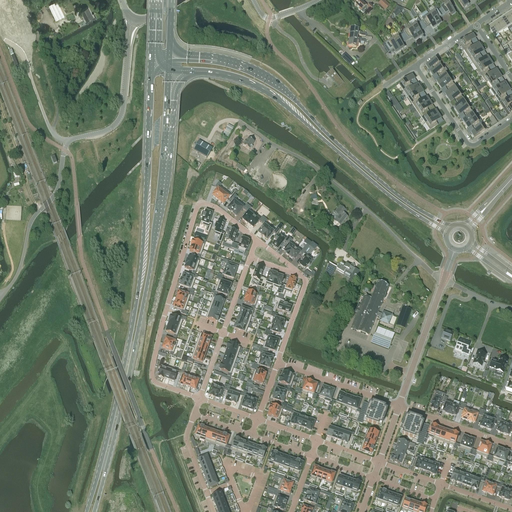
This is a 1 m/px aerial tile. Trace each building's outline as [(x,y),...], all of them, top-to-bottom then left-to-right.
[(369,4),(366,7),(366,6),(360,0),(358,0),(354,5),(362,13),(367,8),(370,11),(373,7),(369,4)] [(385,10),(389,5),(383,0),(381,0),(378,3),(385,10)] [(457,0),(464,9),(467,6),(464,1),(465,0),(457,0)] [(64,15),(57,1),(49,5),(56,20),(59,19),(65,16),(64,15)] [(449,11),(452,16),(455,14),(447,1),(440,6),(445,14),(449,11)] [(88,7),(81,11),(86,20),(93,16),(88,7)] [(428,13),(437,27),(440,24),(436,19),(440,17),(435,9),(428,13)] [(437,27),(428,13),(421,18),(427,26),(430,24),(434,29),(437,27)] [(507,28),(511,25),(505,16),(501,19),(507,28)] [(501,19),(497,22),(503,31),(507,28),(501,19)] [(410,26),(418,39),(421,37),(418,32),(422,29),(416,21),(410,26)] [(497,22),(493,25),(499,34),(503,31),(497,22)] [(494,37),(499,34),(493,25),(488,28),(494,37)] [(418,39),(410,26),(403,30),(408,38),(412,36),(415,41),(418,39)] [(350,34),(358,36),(365,37),(366,34),(361,33),(361,32),(358,32),(359,29),(351,28),(350,34)] [(350,34),(349,40),(364,42),(365,40),(360,39),(360,38),(357,38),(358,36),(350,34)] [(391,38),(400,51),(403,49),(400,44),(403,42),(398,34),(391,38)] [(459,44),(464,50),(472,45),(469,42),(474,38),(472,35),(459,44)] [(400,51),(391,38),(384,43),(390,51),(393,48),(397,53),(400,51)] [(464,50),(468,57),(481,48),(479,45),(474,48),(472,45),(464,50)] [(481,48),(468,57),(472,63),(480,58),(478,55),(483,51),(481,48)] [(345,53),(341,57),(349,65),(352,61),(345,53)] [(480,58),(472,63),(477,70),(490,61),(488,58),(483,61),(480,58)] [(432,66),(434,69),(440,65),(436,59),(425,66),(427,70),(432,66)] [(490,61),(477,70),(481,77),(489,71),(487,68),(492,64),(490,61)] [(442,64),(440,65),(434,69),(429,73),(432,76),(437,73),(439,76),(445,72),(447,71),(442,64)] [(491,75),(489,71),(481,77),(485,83),(488,82),(499,74),(496,71),(491,75)] [(445,72),(439,76),(441,80),(436,83),(438,86),(449,79),(445,72)] [(334,73),(330,77),(339,87),(344,83),(334,73)] [(492,88),(498,84),(496,81),(501,77),(499,74),(488,82),(492,88)] [(400,83),(405,90),(411,86),(409,82),(414,79),(411,75),(400,83)] [(449,79),(438,86),(440,89),(446,86),(448,89),(454,85),(449,79)] [(454,85),(448,89),(450,93),(445,96),(447,99),(458,92),(460,90),(455,84),(454,85)] [(500,88),(498,84),(492,88),(490,89),(494,96),(507,87),(505,84),(500,88)] [(411,86),(405,90),(409,96),(407,97),(407,98),(420,89),(418,86),(413,89),(411,86)] [(499,103),(501,101),(507,97),(504,94),(509,90),(507,87),(494,96),(499,103)] [(422,92),(420,89),(407,98),(412,104),(420,99),(417,95),(422,92)] [(458,92),(447,99),(449,102),(454,99),(457,102),(463,99),(458,92)] [(463,99),(457,102),(459,106),(454,109),(456,112),(467,105),(469,104),(465,97),(463,99)] [(501,101),(505,108),(511,104),(511,103),(511,98),(509,101),(507,97),(501,101)] [(422,102),(420,99),(412,104),(416,111),(429,102),(427,99),(422,102)] [(421,117),(429,112),(426,108),(431,105),(429,102),(416,111),(421,117)] [(467,105),(456,112),(458,115),(463,112),(465,115),(471,111),(467,105)] [(478,117),(473,110),(471,111),(465,115),(468,119),(463,122),(465,125),(478,117)] [(425,124),(438,115),(436,112),(431,115),(429,112),(421,117),(425,124)] [(438,115),(425,124),(429,131),(438,125),(435,121),(440,118),(438,115)] [(474,129),(482,123),(478,117),(465,125),(467,128),(472,125),(474,129)] [(487,130),(482,123),(474,129),(476,132),(471,135),(474,139),(487,130)] [(244,147),(249,150),(250,149),(251,149),(252,146),(254,142),(248,139),(246,143),(245,142),(243,145),(244,146),(244,147)] [(199,141),(194,150),(207,158),(210,153),(207,151),(209,147),(199,141)] [(214,194),(212,196),(217,200),(217,201),(225,191),(220,187),(221,184),(219,182),(215,187),(218,189),(217,190),(216,190),(213,194),(214,194)] [(225,191),(217,201),(221,204),(221,203),(223,205),(228,199),(230,201),(231,200),(235,195),(236,193),(233,191),(230,195),(225,191)] [(233,201),(227,210),(230,212),(231,212),(232,213),(240,203),(235,199),(237,197),(235,195),(231,200),(233,201)] [(240,203),(232,213),(233,214),(236,217),(243,209),(245,211),(249,206),(246,204),(245,206),(240,203)] [(248,212),(242,220),(244,221),(247,224),(255,214),(249,210),(251,208),(249,206),(245,211),(248,212)] [(334,222),(333,224),(334,225),(334,226),(335,227),(337,227),(338,228),(340,226),(336,231),(340,234),(344,229),(340,226),(347,217),(344,215),(347,212),(340,206),(335,212),(339,215),(334,221),(334,222)] [(203,219),(201,225),(207,227),(205,232),(209,233),(212,224),(209,223),(209,221),(210,221),(211,218),(210,218),(212,213),(210,213),(210,212),(207,211),(207,212),(205,211),(204,215),(203,218),(203,219)] [(255,214),(247,224),(248,224),(253,228),(254,226),(255,227),(258,223),(257,222),(258,221),(261,223),(265,219),(262,216),(260,219),(260,218),(255,214)] [(264,225),(257,233),(258,233),(258,234),(260,236),(260,235),(262,237),(270,226),(266,223),(267,220),(265,219),(261,223),(264,225)] [(216,229),(214,234),(219,236),(217,241),(221,243),(224,233),(221,232),(222,230),(223,227),(224,223),(222,223),(223,222),(219,220),(217,224),(216,223),(214,228),(216,229)] [(270,226),(262,237),(265,239),(267,240),(273,233),(276,235),(280,230),(277,228),(275,230),(274,229),(270,226)] [(228,237),(225,243),(232,246),(231,248),(234,250),(236,244),(233,243),(234,239),(234,240),(235,236),(237,232),(235,232),(235,231),(232,230),(231,230),(230,230),(229,234),(227,237),(228,237)] [(274,242),(272,245),(273,246),(273,247),(276,249),(277,250),(280,246),(282,244),(284,241),(286,243),(290,238),(288,236),(286,238),(281,234),(277,239),(274,242)] [(289,245),(284,251),(286,253),(285,254),(289,256),(296,247),(291,242),(292,240),(290,238),(286,243),(289,245)] [(236,244),(234,250),(237,251),(238,250),(245,253),(246,248),(247,248),(248,244),(249,241),(247,241),(248,240),(243,239),(242,239),(239,245),(236,244)] [(193,241),(191,246),(203,250),(206,242),(203,241),(202,244),(193,241)] [(190,248),(189,251),(198,255),(197,257),(200,258),(203,250),(191,246),(190,248)] [(296,247),(289,256),(292,259),(292,258),(295,260),(300,253),(302,255),(301,256),(306,251),(303,249),(302,251),(296,247)] [(303,258),(299,264),(300,265),(303,268),(304,268),(305,269),(307,267),(310,264),(309,263),(312,259),(307,255),(310,251),(307,249),(306,251),(301,256),(303,258)] [(187,260),(186,263),(198,267),(199,261),(200,258),(197,257),(196,260),(188,257),(187,260)] [(223,259),(222,263),(225,264),(223,269),(235,274),(236,271),(236,272),(237,269),(237,268),(228,265),(229,261),(223,259)] [(185,265),(184,268),(193,271),(192,274),(195,275),(198,267),(186,263),(185,265)] [(337,265),(337,266),(338,266),(336,270),(339,271),(339,272),(343,274),(344,274),(345,272),(352,276),(347,283),(352,286),(358,275),(360,272),(356,270),(352,268),(354,267),(353,264),(350,265),(351,267),(350,266),(346,264),(344,268),(343,267),(344,266),(340,264),(340,265),(339,265),(339,264),(338,264),(337,264),(337,265)] [(328,265),(324,274),(330,277),(335,269),(328,265)] [(254,274),(252,280),(258,282),(257,286),(260,287),(264,278),(260,277),(260,276),(261,276),(262,273),(263,269),(262,268),(258,267),(257,267),(255,271),(255,270),(254,274)] [(218,274),(217,277),(223,279),(224,276),(233,279),(234,279),(235,276),(234,276),(235,274),(223,269),(224,270),(222,275),(218,274)] [(264,278),(260,287),(264,289),(266,284),(272,286),(276,274),(272,273),(270,272),(267,279),(264,278)] [(181,279),(181,280),(193,284),(195,278),(196,279),(197,276),(195,275),(192,274),(191,277),(189,276),(187,275),(183,274),(183,275),(183,274),(181,278),(182,278),(181,279)] [(276,274),(272,286),(278,288),(276,293),(280,294),(284,285),(280,284),(281,284),(282,279),(283,277),(277,275),(277,274),(276,274)] [(217,277),(216,280),(219,281),(217,286),(229,291),(229,290),(230,288),(230,289),(231,286),(231,285),(222,282),(223,279),(217,277)] [(284,285),(280,294),(284,296),(285,292),(291,293),(293,288),(294,288),(296,283),(294,283),(296,279),(292,278),(291,279),(289,278),(288,282),(287,284),(287,285),(287,286),(284,285)] [(180,283),(179,285),(189,289),(188,292),(193,294),(194,291),(191,290),(193,284),(181,280),(179,283),(180,283)] [(361,306),(358,305),(355,313),(356,314),(357,314),(351,330),(358,332),(368,336),(376,317),(383,299),(385,298),(386,296),(385,294),(388,286),(378,282),(376,287),(371,299),(364,297),(361,306)] [(212,291),(211,294),(214,295),(216,296),(218,293),(227,296),(228,294),(229,291),(217,286),(215,292),(212,291)] [(178,291),(177,295),(177,296),(177,297),(188,301),(190,296),(192,296),(193,294),(188,292),(187,294),(178,291)] [(246,294),(245,297),(257,301),(259,296),(262,297),(263,293),(257,291),(256,294),(247,291),(246,294)] [(214,295),(211,303),(222,307),(224,301),(216,298),(216,296),(214,295)] [(177,297),(175,302),(186,306),(188,301),(177,297)] [(245,299),(244,302),(252,305),(251,308),(254,309),(257,301),(245,297),(244,299),(245,299)] [(275,297),(274,301),(277,302),(275,308),(281,311),(285,312),(289,313),(289,312),(290,312),(291,308),(291,307),(287,305),(284,304),(283,304),(284,301),(275,297)] [(174,303),(172,307),(182,310),(180,314),(186,316),(187,312),(185,311),(186,306),(175,302),(174,303)] [(211,303),(209,308),(220,312),(222,307),(211,303)] [(405,329),(411,310),(402,307),(395,326),(405,329)] [(209,308),(207,313),(219,317),(220,312),(209,308)] [(241,308),(240,312),(240,313),(251,317),(254,309),(251,308),(250,311),(241,308)] [(379,322),(389,325),(392,315),(383,312),(379,322)] [(207,313),(205,318),(217,322),(219,317),(207,313)] [(240,313),(238,318),(249,322),(251,317),(240,313)] [(271,313),(270,316),(273,317),(271,324),(272,324),(282,328),(284,324),(283,324),(284,321),(276,318),(277,315),(271,313)] [(171,316),(169,321),(181,326),(183,320),(185,321),(186,318),(181,316),(180,319),(171,316)] [(238,318),(236,323),(248,327),(249,322),(238,318)] [(169,322),(167,327),(179,331),(181,326),(169,321),(169,322)] [(235,324),(234,328),(246,333),(248,327),(236,323),(236,325),(235,324)] [(265,329),(264,332),(265,332),(270,334),(271,331),(279,334),(280,331),(281,331),(282,328),(272,324),(269,331),(265,329)] [(167,327),(166,332),(174,335),(173,338),(176,339),(179,331),(167,327)] [(450,342),(453,333),(444,330),(441,339),(450,342)] [(265,332),(264,335),(267,336),(266,342),(277,346),(277,344),(278,344),(279,341),(279,340),(269,337),(270,334),(265,332)] [(200,333),(198,339),(209,343),(211,337),(200,333)] [(383,348),(387,349),(388,350),(392,340),(376,334),(374,334),(372,338),(370,343),(376,345),(383,348)] [(164,342),(164,344),(175,348),(177,343),(175,342),(176,339),(173,338),(172,341),(165,338),(164,342)] [(198,339),(196,344),(208,348),(209,343),(198,339)] [(459,339),(455,351),(469,356),(471,349),(468,348),(470,343),(459,339)] [(260,346),(259,349),(264,351),(265,348),(275,352),(275,351),(276,348),(277,346),(266,342),(264,341),(262,347),(260,346)] [(228,343),(227,349),(238,353),(240,348),(228,343)] [(163,345),(162,349),(171,352),(169,355),(171,356),(172,356),(175,348),(164,344),(163,345)] [(196,344),(194,349),(206,353),(208,348),(196,344)] [(194,349),(193,354),(204,358),(206,353),(194,349)] [(227,349),(225,354),(237,358),(238,353),(227,349),(226,349),(227,349)] [(259,349),(258,352),(260,353),(258,359),(271,363),(272,359),(273,357),(263,354),(264,351),(259,349)] [(477,352),(473,364),(481,367),(480,369),(483,371),(485,364),(482,363),(483,362),(484,359),(485,355),(477,352)] [(188,358),(187,362),(192,364),(194,360),(202,363),(204,358),(193,354),(191,359),(188,358)] [(225,354),(223,359),(235,363),(237,358),(225,354)] [(491,360),(489,367),(495,369),(495,371),(503,374),(508,361),(499,358),(498,363),(491,360)] [(221,364),(233,368),(235,363),(223,359),(222,364),(221,364)] [(254,363),(253,366),(255,367),(258,368),(259,365),(269,369),(269,368),(270,365),(271,363),(258,359),(256,364),(254,363)] [(161,368),(158,377),(163,379),(168,367),(166,367),(162,365),(164,361),(161,360),(158,367),(161,368)] [(221,364),(219,369),(219,370),(228,373),(227,376),(230,377),(233,368),(221,364)] [(168,367),(163,379),(164,379),(169,380),(173,369),(168,367)] [(255,367),(252,375),(264,379),(265,377),(266,374),(257,371),(258,368),(255,367)] [(173,369),(169,380),(174,382),(177,374),(180,375),(181,372),(178,371),(177,373),(172,371),(173,369)] [(183,376),(179,385),(183,386),(185,386),(189,375),(184,373),(185,370),(182,369),(181,372),(180,375),(183,376)] [(281,377),(293,381),(294,376),(283,372),(283,373),(282,373),(281,376),(282,376),(281,377)] [(189,375),(185,386),(190,388),(194,376),(189,375)] [(248,379),(247,383),(252,385),(254,382),(262,385),(263,382),(264,379),(252,375),(251,380),(248,379)] [(194,376),(190,388),(191,388),(191,389),(195,390),(199,378),(194,376)] [(281,377),(279,383),(288,386),(287,389),(290,390),(293,381),(281,377)] [(300,389),(298,395),(300,396),(301,393),(307,395),(308,394),(307,394),(311,382),(308,381),(307,381),(306,381),(302,390),(300,389)] [(311,382),(307,394),(308,394),(313,396),(312,399),(314,401),(316,395),(314,394),(317,385),(316,384),(317,384),(314,383),(313,383),(312,383),(312,382),(311,382)] [(212,383),(208,395),(210,396),(214,398),(214,397),(218,385),(212,383)] [(218,385),(214,397),(216,398),(219,399),(223,390),(225,391),(227,388),(228,385),(225,384),(224,387),(218,385)] [(316,395),(314,401),(317,402),(319,398),(324,400),(328,389),(326,388),(326,387),(323,386),(323,387),(319,396),(316,395)] [(228,392),(225,400),(226,401),(229,402),(230,402),(231,402),(235,391),(227,388),(225,391),(228,392)] [(275,392),(274,394),(286,398),(285,398),(287,398),(289,393),(291,394),(292,391),(290,390),(287,389),(284,388),(283,390),(276,388),(276,389),(275,392)] [(324,400),(324,401),(329,403),(329,406),(331,407),(332,404),(333,401),(331,400),(334,391),(333,390),(334,390),(330,389),(328,389),(324,400)] [(230,402),(230,403),(236,405),(239,396),(242,397),(243,394),(235,391),(231,402),(230,402)] [(245,398),(241,407),(242,407),(242,408),(245,409),(245,408),(247,409),(251,397),(246,395),(247,392),(244,391),(243,394),(242,397),(245,398)] [(333,401),(332,404),(335,405),(336,404),(341,406),(345,395),(343,395),(343,394),(340,393),(336,402),(333,401)] [(273,396),(272,399),(273,399),(272,399),(282,403),(281,406),(284,407),(286,408),(287,405),(284,403),(285,398),(286,398),(274,394),(274,396),(273,396)] [(432,401),(430,405),(432,405),(430,409),(434,411),(435,410),(436,410),(438,407),(439,404),(439,403),(442,404),(442,403),(444,397),(445,395),(442,394),(441,397),(435,395),(433,401),(432,401)] [(345,395),(341,406),(346,407),(350,397),(345,395)] [(251,397),(247,409),(249,410),(252,411),(253,411),(257,399),(251,397)] [(350,397),(346,407),(351,409),(355,399),(350,397)] [(444,397),(442,403),(445,404),(442,412),(445,413),(445,414),(449,415),(453,403),(446,401),(447,398),(444,397)] [(351,409),(350,410),(351,410),(359,413),(360,410),(357,409),(360,400),(356,399),(355,399),(351,409)] [(356,422),(359,423),(366,403),(363,402),(356,422)] [(369,404),(363,421),(378,426),(379,424),(381,425),(383,421),(384,417),(387,410),(384,409),(385,407),(372,403),(372,405),(369,404)] [(453,403),(449,415),(452,416),(452,415),(455,416),(458,408),(461,409),(463,404),(460,403),(459,406),(453,403)] [(462,417),(461,419),(467,421),(468,421),(472,410),(465,408),(466,405),(463,404),(461,409),(464,410),(463,412),(461,417),(462,417)] [(271,405),(269,411),(281,415),(282,410),(291,413),(292,411),(292,410),(286,408),(284,407),(281,406),(280,408),(271,405)] [(467,421),(467,422),(472,423),(474,424),(477,415),(480,416),(482,410),(479,409),(478,412),(472,410),(468,421),(467,421)] [(483,417),(479,427),(480,427),(483,428),(485,429),(489,416),(484,414),(485,411),(482,410),(480,416),(483,417)] [(268,412),(267,415),(268,415),(267,416),(279,420),(281,415),(269,411),(269,413),(268,412)] [(293,415),(290,424),(294,426),(294,425),(296,425),(300,414),(292,411),(291,413),(291,414),(293,415)] [(300,414),(296,425),(301,427),(304,417),(305,417),(305,416),(300,414)] [(489,416),(485,429),(487,429),(487,430),(490,431),(491,431),(494,421),(497,422),(499,416),(496,415),(495,418),(489,416)] [(402,428),(400,431),(403,432),(402,434),(417,440),(423,423),(420,422),(421,420),(409,416),(408,418),(405,417),(403,424),(401,428),(402,428)] [(500,423),(497,432),(500,433),(502,434),(506,422),(501,420),(502,417),(499,416),(497,422),(500,423)] [(304,417),(301,427),(306,429),(310,419),(309,419),(305,417),(304,417)] [(310,419),(306,429),(307,430),(311,432),(315,420),(310,418),(309,419),(310,419)] [(506,422),(502,434),(506,436),(506,435),(508,436),(511,427),(511,424),(506,422)] [(426,424),(419,444),(422,445),(424,439),(426,433),(429,425),(426,424)] [(426,433),(424,439),(427,440),(428,437),(433,439),(437,427),(432,425),(429,434),(426,433)] [(196,432),(194,437),(199,439),(203,428),(204,428),(201,427),(198,426),(197,429),(196,432)] [(330,426),(326,436),(332,438),(335,428),(330,426)] [(437,427),(433,439),(438,441),(442,429),(437,427)] [(203,428),(199,439),(204,441),(209,430),(204,428),(203,428)] [(335,428),(332,438),(337,440),(340,430),(335,428)] [(340,430),(337,440),(342,442),(346,430),(340,429),(340,430)] [(367,429),(365,435),(367,436),(367,435),(377,439),(378,433),(367,429)] [(442,429),(438,441),(443,442),(447,431),(442,429)] [(209,430),(204,441),(210,443),(214,431),(209,430)] [(342,442),(341,442),(347,444),(350,435),(353,436),(354,433),(346,430),(342,442)] [(214,431),(210,443),(215,445),(219,433),(214,431)] [(447,431),(443,442),(448,444),(452,433),(447,431)] [(452,433),(448,444),(453,446),(452,449),(455,450),(456,447),(457,444),(455,443),(458,434),(453,432),(452,432),(452,433)] [(219,433),(215,445),(220,446),(224,435),(219,433)] [(224,435),(220,446),(228,449),(229,446),(226,445),(229,437),(226,436),(224,435)] [(366,440),(375,444),(377,439),(367,435),(367,436),(366,440)] [(457,444),(456,447),(465,450),(469,439),(467,438),(463,436),(460,445),(457,444)] [(229,446),(228,449),(236,452),(240,441),(241,440),(240,440),(235,438),(232,447),(229,446)] [(363,439),(361,445),(373,449),(373,448),(375,444),(366,440),(363,439)] [(469,439),(465,450),(470,452),(469,455),(472,456),(474,450),(471,449),(474,440),(470,439),(469,439)] [(398,440),(397,446),(407,449),(409,444),(398,440)] [(240,441),(236,452),(241,454),(245,443),(241,441),(240,441)] [(474,450),(472,456),(475,457),(476,454),(481,456),(486,444),(485,444),(484,443),(484,442),(481,441),(480,442),(477,451),(474,450)] [(245,443),(241,454),(246,456),(250,444),(245,443)] [(486,444),(481,456),(487,458),(486,461),(489,462),(491,456),(488,455),(491,446),(489,445),(485,443),(485,444),(486,444)] [(250,444),(246,456),(251,458),(252,458),(252,455),(255,446),(250,444)] [(361,445),(360,450),(371,454),(372,451),(373,449),(361,445)] [(255,446),(252,455),(257,457),(260,448),(255,446)] [(397,446),(395,451),(403,454),(405,454),(407,449),(397,446)] [(257,457),(256,459),(256,460),(262,461),(263,459),(266,450),(266,449),(261,448),(260,447),(260,448),(257,457)] [(491,456),(489,462),(492,463),(493,460),(498,462),(503,450),(501,449),(501,448),(498,447),(497,448),(494,457),(491,456)] [(503,450),(498,462),(504,464),(503,467),(506,468),(507,465),(508,462),(505,461),(508,452),(508,451),(505,450),(503,450)] [(392,455),(392,456),(402,459),(404,460),(405,460),(407,455),(405,455),(405,454),(403,454),(395,451),(393,456),(392,455)] [(268,461),(267,463),(273,465),(274,463),(273,463),(277,454),(274,453),(271,452),(268,461)] [(277,454),(273,463),(274,463),(278,465),(279,465),(282,456),(277,454)] [(418,459),(414,468),(418,470),(418,469),(420,470),(423,460),(424,458),(416,455),(415,458),(418,459)] [(206,456),(198,459),(200,464),(208,461),(206,456)] [(278,465),(278,466),(283,468),(287,457),(282,456),(279,465),(278,465)] [(392,456),(391,461),(394,462),(397,463),(403,465),(404,460),(402,459),(392,456)] [(283,468),(283,469),(288,471),(289,469),(289,468),(292,459),(287,457),(283,468)] [(292,459),(289,468),(289,469),(294,470),(297,461),(292,459)] [(423,460),(420,470),(425,471),(428,462),(423,460)] [(428,462),(425,471),(430,473),(434,462),(429,460),(428,462)] [(294,470),(293,472),(293,473),(298,474),(299,472),(302,463),(300,462),(297,461),(294,470)] [(434,462),(430,473),(431,474),(435,476),(436,474),(439,464),(434,462)] [(311,476),(310,478),(315,480),(316,478),(319,469),(318,468),(314,466),(311,476)] [(319,469),(316,478),(321,480),(324,471),(319,469)] [(451,479),(450,481),(456,483),(456,482),(460,471),(454,469),(451,479)] [(324,471),(321,480),(326,482),(329,473),(324,471)] [(460,471),(456,482),(461,484),(465,473),(460,471)] [(326,482),(325,483),(331,485),(331,484),(335,474),(331,472),(331,473),(329,473),(326,482)] [(465,473),(461,484),(466,486),(470,474),(465,473)] [(470,474),(466,486),(471,488),(475,476),(470,474)] [(471,488),(476,490),(479,481),(482,482),(484,476),(481,475),(480,478),(475,476),(471,488)] [(279,476),(278,479),(281,480),(279,485),(291,489),(291,488),(292,488),(293,484),(284,481),(285,478),(279,476)] [(336,485),(335,488),(341,489),(342,487),(341,487),(345,478),(339,476),(336,485)] [(485,483),(482,492),(486,493),(487,494),(491,482),(486,480),(487,477),(484,476),(482,482),(485,483)] [(345,478),(341,487),(342,487),(346,489),(350,480),(345,478)] [(216,480),(207,483),(209,488),(217,485),(216,480)] [(350,480),(346,489),(351,491),(352,491),(355,482),(354,481),(350,480)] [(351,491),(350,493),(351,493),(356,495),(357,493),(358,490),(359,486),(360,483),(355,481),(354,481),(355,482),(352,491),(351,491)] [(491,482),(487,494),(489,494),(493,496),(496,487),(499,488),(500,485),(491,482)] [(501,489),(498,497),(501,498),(501,499),(504,500),(504,499),(508,488),(503,486),(503,483),(501,482),(500,485),(499,488),(501,489)] [(279,485),(276,493),(279,494),(280,491),(289,495),(291,491),(290,491),(291,489),(279,485)] [(306,495),(317,499),(318,499),(320,493),(319,493),(308,489),(308,491),(307,491),(306,495)] [(376,502),(381,503),(385,492),(383,491),(380,490),(379,493),(378,496),(376,502)] [(220,492),(212,496),(214,501),(222,497),(220,492)] [(274,492),(273,495),(275,496),(273,501),(285,505),(285,506),(285,505),(286,503),(287,500),(278,497),(279,494),(276,493),(274,492)] [(386,492),(385,492),(381,503),(386,505),(390,494),(386,492)] [(390,494),(386,505),(387,505),(387,504),(392,506),(391,507),(395,496),(390,494)] [(305,497),(304,500),(304,501),(308,502),(311,503),(315,505),(314,507),(317,509),(320,510),(320,509),(321,507),(317,505),(319,499),(318,499),(317,499),(306,495),(306,497),(305,497)] [(337,496),(336,499),(340,501),(338,506),(351,511),(351,509),(352,509),(353,506),(352,506),(353,505),(341,501),(342,498),(337,496)] [(401,498),(395,496),(391,507),(397,509),(401,498)] [(401,511),(405,511),(406,511),(411,501),(405,499),(401,511)] [(268,509),(271,510),(273,511),(274,511),(274,508),(277,509),(280,510),(283,511),(285,506),(285,505),(273,501),(272,507),(269,506),(268,509)] [(412,511),(416,503),(411,501),(406,511),(407,511),(408,511),(412,511)] [(421,505),(416,503),(412,511),(418,511),(421,504),(421,505)]
